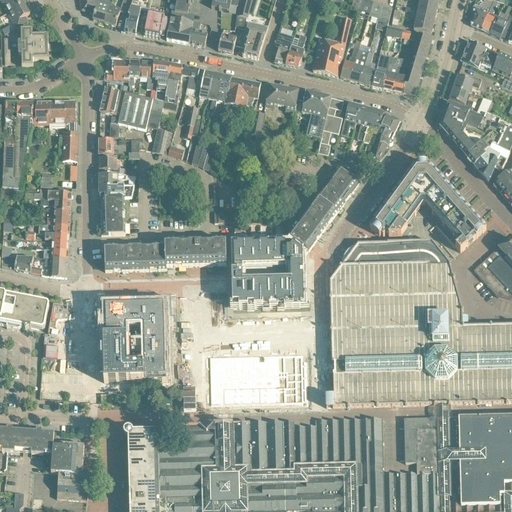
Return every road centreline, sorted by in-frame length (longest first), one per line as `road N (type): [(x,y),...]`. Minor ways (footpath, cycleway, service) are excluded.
road 1 (residential): [(81,60),(135,47),(342,91),(422,121)]
road 2 (residential): [(88,290),(81,60)]
road 3 (residential): [(174,419),(398,415)]
road 4 (residential): [(511,319),(485,317),(474,307),(457,268),(510,220)]
road 5 (residential): [(320,320),(319,267),(376,189)]
road 6 (residential): [(230,286),(88,290)]
road 7 (residential): [(112,419),(92,388),(88,290)]
road 8 (residential): [(510,220),(419,126)]
